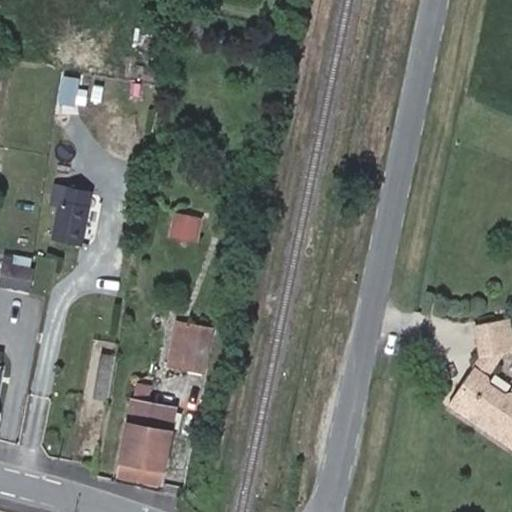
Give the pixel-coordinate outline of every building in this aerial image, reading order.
[(61,84),(57,104),(76,108),(80,87),(61,84)] [(64,149),(50,146),(44,184),(54,186),(51,204),(59,206),(52,241),(79,247),(80,241),(94,244),(99,215),(86,212),(90,192),(57,185),(64,149)] [(175,210),(171,232),(197,237),(202,215),(175,210)] [(12,253),(11,260),(27,263),(28,256),(12,253)] [(27,263),(11,260),(8,260),(4,285),(34,292),(39,265),(27,263)] [(511,332),(508,315),(475,324),(483,355),(511,347),(511,332)] [(213,327),(178,320),(168,363),(204,370),(213,327)] [(511,347),(483,355),(474,372),(492,384),(511,352),(511,347)] [(107,397),(114,354),(102,352),(95,394),(107,397)] [(451,406),(511,447),(511,397),(492,384),(474,372),(451,406)] [(176,408),(133,400),(118,475),(161,483),(176,408)]
